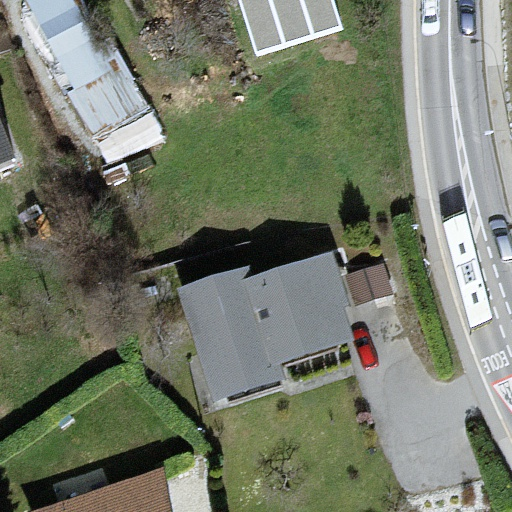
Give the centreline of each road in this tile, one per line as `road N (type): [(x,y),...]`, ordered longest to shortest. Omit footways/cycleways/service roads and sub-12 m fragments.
road 1 (tertiary): [(511,339),(463,170),(449,0)]
road 2 (unknown): [(487,403),(386,392),(336,359)]
